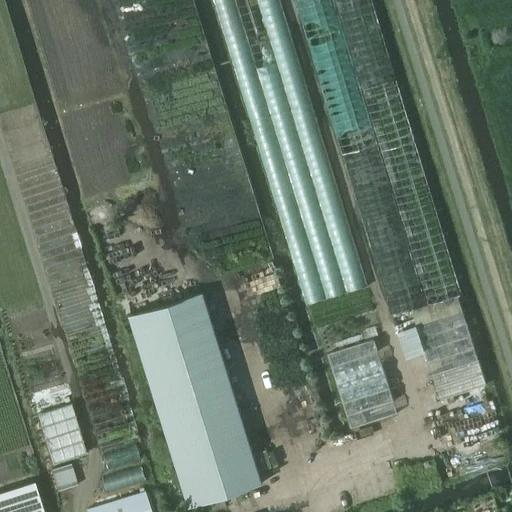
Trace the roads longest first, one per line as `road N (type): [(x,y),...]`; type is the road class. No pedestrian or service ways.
road 1 (track): [(292,477),(417,441),(284,0)]
road 2 (track): [(292,477),(219,296),(188,269),(105,0)]
road 3 (track): [(75,511),(93,454),(0,143)]
